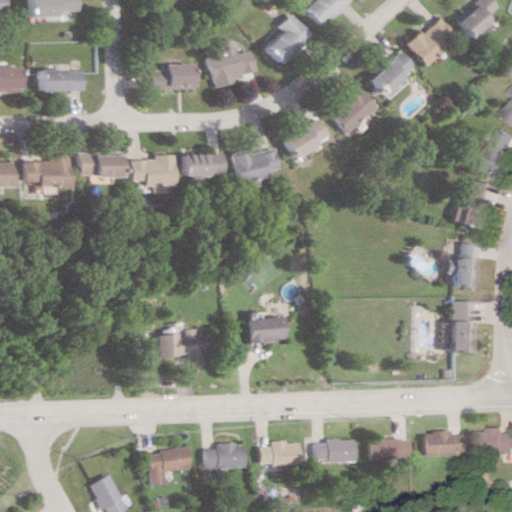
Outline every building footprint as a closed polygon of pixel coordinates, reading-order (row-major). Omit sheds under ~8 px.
[(72,10),(71,0),(21,0),(22,17),(52,16),(52,10),(72,10)] [(303,0),(294,7),(309,26),(343,0),(303,0)] [(458,36),(491,10),(483,0),(464,0),(443,17),(458,36)] [(271,25),(276,31),(258,45),(271,62),(305,35),(287,12),(271,25)] [(412,64),(445,35),(429,16),(411,32),(408,29),(393,43),(412,64)] [(208,86),(225,82),(224,76),(250,70),(245,49),(232,53),(228,38),(209,43),(211,51),(200,54),(208,86)] [(403,65),(388,49),(356,79),(371,95),(403,65)] [(158,63),(158,69),(142,69),(142,88),(185,87),(185,63),(158,63)] [(0,88),(14,88),(14,65),(0,65),(0,88)] [(77,68),(34,69),(34,90),(77,89),(77,68)] [(336,132),(365,105),(347,86),(318,113),(336,132)] [(271,137),(281,156),(318,136),(309,117),(271,137)] [(511,141),(511,133),(496,127),(479,165),(497,174),(511,141)] [(225,181),(258,175),(257,170),(268,167),(264,147),(220,155),(225,181)] [(106,154),(75,154),(75,151),(63,152),(64,175),(106,174),(106,154)] [(168,174),(212,174),(211,152),(168,153),(168,174)] [(159,153),(139,154),(139,158),(115,159),(115,181),(122,181),(122,191),(152,190),(152,184),(160,184),(159,153)] [(56,186),(55,155),(34,155),(34,160),(10,160),(11,181),(24,180),(25,194),(36,193),(36,186),(56,186)] [(450,200),(444,221),(474,229),(487,182),(470,177),(462,204),(450,200)] [(470,285),(472,242),(453,241),(452,258),(439,257),(438,284),(470,285)] [(443,300),(444,352),(469,351),(467,300),(443,300)] [(244,317),(244,340),(282,339),(281,316),(244,317)] [(150,335),(152,356),(181,353),(181,356),(201,354),(198,332),(191,333),(190,327),(175,328),(175,332),(150,335)] [(475,454),(511,452),(511,431),(502,432),(502,428),(474,429),(475,454)] [(458,452),(458,434),(445,434),(445,430),(417,431),(418,454),(458,452)] [(307,442),(308,461),(348,460),(348,437),(318,438),(318,442),(307,442)] [(403,458),(402,437),(363,438),(364,459),(403,458)] [(292,440),(263,441),(263,445),(252,446),(252,464),(293,463),(292,440)] [(237,466),(237,442),(208,442),(208,447),(196,448),(197,467),(237,466)] [(157,470),(183,467),(180,445),(140,451),(145,485),(159,483),(157,470)] [(115,511),(121,509),(103,473),(83,483),(96,509),(101,507),(103,511),(115,511)]
